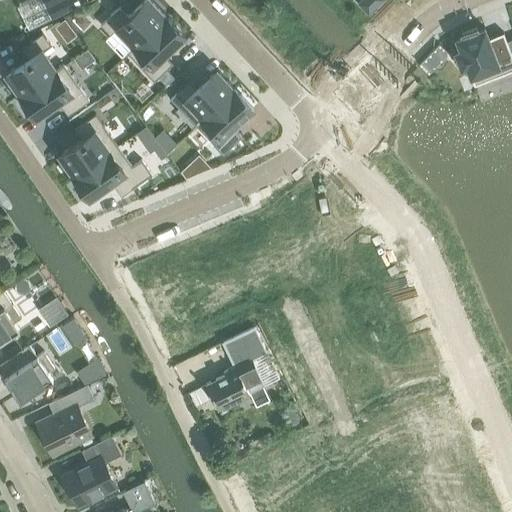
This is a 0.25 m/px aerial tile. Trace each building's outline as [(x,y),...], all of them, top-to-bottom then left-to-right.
[(43,0),(26,0),(18,4),(29,27),(36,24),(51,17),(43,0)] [(79,0),(43,0),(51,17),(81,2),(79,0)] [(119,5),(100,23),(110,32),(117,26),(133,44),(126,51),(127,52),(166,15),(165,14),(151,0),(142,0),(128,14),(119,5)] [(166,15),(127,52),(154,79),(159,75),(166,68),(173,62),(164,52),(184,33),(166,15)] [(460,47),(455,49),(461,65),(466,63),(474,83),(511,67),(511,37),(506,40),(503,31),(488,36),(484,26),(478,28),(477,25),(461,31),(462,34),(456,36),(460,47)] [(28,56),(6,72),(20,93),(20,94),(64,64),(64,63),(56,68),(42,48),(50,43),(42,32),(21,46),(28,56)] [(87,48),(74,57),(81,68),(95,58),(87,48)] [(425,57),(419,63),(428,71),(433,66),(425,57)] [(64,64),(20,94),(36,116),(58,100),(67,114),(89,98),(64,64)] [(166,68),(159,75),(166,83),(174,76),(166,68)] [(188,79),(169,96),(196,125),(234,88),(234,87),(233,87),(216,69),(196,87),(188,79)] [(234,88),(196,125),(223,153),(241,135),(233,125),(253,107),(234,88)] [(150,102),(139,112),(145,119),(156,109),(150,102)] [(82,137),(59,153),(74,174),(73,174),(74,175),(118,144),(95,112),(75,127),(82,137)] [(146,125),(135,132),(149,151),(154,148),(161,157),(167,153),(154,136),(146,125)] [(118,144),(74,175),(89,196),(112,180),(121,194),(152,173),(141,158),(132,165),(118,144)] [(189,161),(180,170),(185,177),(198,171),(189,161)] [(319,188),(297,199),(316,236),(338,225),(331,212),(334,211),(328,198),(325,200),(319,188)] [(297,199),(276,209),(294,246),(316,236),(297,199)] [(276,209),(253,220),(271,258),(294,246),(276,209)] [(204,244),(182,254),(202,299),(238,283),(227,260),(214,266),(204,244)] [(168,285),(156,291),(166,315),(202,299),(182,254),(160,265),(168,285)] [(341,254),(328,261),(332,269),(345,262),(341,254)] [(328,261),(314,267),(319,276),(332,269),(328,261)] [(365,262),(341,273),(357,308),(401,289),(392,266),(371,276),(365,262)] [(275,275),(266,280),(273,294),(282,289),(275,275)] [(2,288),(0,289),(0,340),(19,327),(14,320),(21,316),(2,288)] [(401,289),(357,308),(372,344),(396,334),(390,320),(411,311),(401,289)] [(56,295),(38,307),(49,325),(68,313),(56,295)] [(74,316),(62,323),(75,343),(86,337),(74,316)] [(223,374),(206,383),(219,407),(249,392),(248,391),(263,383),(251,357),(266,350),(254,325),(223,340),(235,365),(234,365),(222,371),(223,374)] [(47,370),(54,366),(43,349),(36,354),(29,342),(0,361),(0,364),(6,374),(3,376),(19,399),(52,377),(47,370)] [(410,355),(386,365),(402,401),(446,382),(437,359),(416,369),(410,355)] [(446,382),(402,401),(417,437),(441,427),(435,413),(456,404),(446,382)] [(36,420),(52,453),(91,433),(77,405),(93,397),(86,383),(54,398),(60,409),(36,420)] [(202,385),(186,393),(190,402),(207,394),(202,385)] [(299,420),(292,405),(280,411),(287,426),(299,420)] [(310,420),(302,425),(309,438),(318,434),(310,420)] [(269,430),(247,442),(252,451),(274,440),(269,430)] [(107,459),(120,452),(111,433),(80,448),(86,460),(61,472),(63,477),(61,478),(66,488),(68,487),(77,503),(116,484),(105,462),(107,459)] [(448,445),(424,456),(440,491),(484,472),(475,449),(454,459),(448,445)] [(287,448),(250,466),(261,488),(298,469),(287,448)] [(337,458),(329,464),(337,476),(345,471),(337,458)] [(298,469),(261,488),(272,509),(309,490),(298,469)] [(345,471),(337,476),(346,489),(354,483),(345,471)] [(484,472),(440,491),(448,511),(476,511),(473,504),(494,495),(484,472)] [(130,511),(154,501),(143,479),(118,492),(119,493),(122,491),(129,504),(113,511),(112,510),(107,511),(130,511)] [(319,511),(309,490),(272,509),(273,511),(319,511)]
